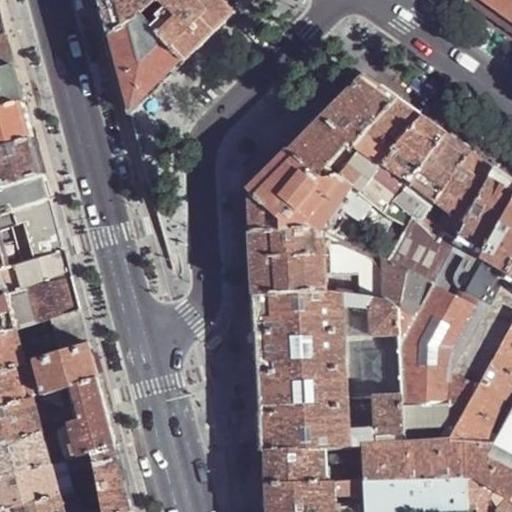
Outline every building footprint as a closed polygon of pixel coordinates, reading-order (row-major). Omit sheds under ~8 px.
[(103,0),(106,12),(112,33),(143,10),(154,0),(103,0)] [(167,0),(154,0),(143,10),(155,23),(173,7),(167,0)] [(212,35),(237,10),(227,0),(167,0),(173,7),(155,23),(187,59),(212,35)] [(511,0),(481,0),(511,22),(511,0)] [(180,66),(187,59),(155,23),(143,10),(112,33),(124,77),(133,112),(180,66)] [(0,38),(0,72),(19,67),(14,47),(11,35),(0,38)] [(19,67),(0,72),(0,110),(28,103),(22,82),(19,67)] [(314,79),(314,83),(317,86),(330,74),(327,71),(322,71),(314,79)] [(312,127),(291,150),(319,176),(324,172),(332,164),(352,143),(355,145),(399,100),(363,74),(345,93),(312,127)] [(423,117),(399,100),(355,145),(362,150),(383,164),(423,117)] [(0,110),(0,150),(38,139),(32,118),(28,103),(0,110)] [(423,117),(383,164),(397,173),(403,178),(408,181),(446,134),(423,117)] [(446,134),(408,181),(435,201),(470,151),(446,134)] [(38,139),(0,150),(0,188),(47,175),(41,154),(38,139)] [(352,143),(332,164),(342,172),(362,150),(355,145),(352,143)] [(271,171),(251,191),(267,212),(283,221),(284,231),(317,229),(324,232),(341,208),(354,189),(338,176),(331,178),(324,181),(319,176),(291,150),(271,171)] [(354,189),(361,194),(383,164),(362,150),(342,172),(338,176),(354,189)] [(495,169),(470,151),(435,201),(449,212),(465,224),(495,169)] [(383,164),(361,194),(374,205),(397,173),(383,164)] [(511,180),(500,172),(495,169),(465,224),(457,240),(456,239),(455,242),(461,246),(467,249),(483,258),(511,203),(511,180)] [(324,172),(319,176),(324,181),(331,178),(324,172)] [(47,175),(0,188),(0,200),(4,215),(20,210),(39,204),(53,199),(49,184),(47,175)] [(403,178),(380,210),(386,215),(394,201),(402,189),(408,181),(403,178)] [(408,181),(402,189),(429,209),(435,201),(408,181)] [(354,189),(341,208),(361,224),(374,205),(361,194),(354,189)] [(402,189),(394,201),(413,219),(419,224),(425,215),(429,209),(402,189)] [(253,228),(253,233),(284,231),(283,221),(267,212),(251,191),(253,228)] [(53,199),(39,204),(52,256),(67,252),(62,235),(60,226),(55,209),(53,199)] [(386,215),(385,216),(409,228),(413,219),(394,201),(386,215)] [(511,268),(511,203),(483,258),(509,274),(511,268)] [(4,215),(0,216),(0,231),(24,225),(20,210),(4,215)] [(465,224),(449,212),(438,226),(432,235),(440,242),(444,233),(456,239),(457,240),(465,224)] [(438,226),(425,215),(419,224),(432,235),(438,226)] [(434,288),(455,242),(456,239),(444,233),(440,242),(432,235),(419,224),(413,219),(409,228),(389,261),(407,271),(434,286),(433,287),(434,288)] [(254,242),(256,295),(321,291),(329,292),(327,234),(324,232),(317,229),(284,231),(253,233),(254,242)] [(327,234),(329,292),(359,295),(358,247),(327,234)] [(0,271),(4,270),(9,269),(0,237),(0,271)] [(358,247),(359,295),(387,303),(398,308),(402,310),(407,272),(407,271),(389,261),(358,247)] [(483,258),(467,249),(453,274),(452,277),(454,284),(459,289),(463,292),(483,258)] [(9,269),(4,270),(11,296),(73,278),(69,261),(67,252),(52,256),(9,269)] [(509,274),(483,258),(463,292),(490,307),(500,289),(509,274)] [(407,272),(402,310),(415,317),(432,287),(433,287),(434,286),(407,271),(407,272)] [(500,289),(511,295),(502,315),(490,309),(463,358),(489,371),(511,328),(511,275),(509,274),(500,289)] [(73,278),(11,296),(19,330),(54,319),(67,315),(82,310),(76,290),(73,278)] [(463,292),(459,299),(437,289),(434,288),(433,287),(432,287),(415,317),(402,310),(398,308),(400,336),(403,397),(407,443),(365,446),(366,479),(366,481),(467,479),(476,479),(495,490),(508,498),(511,501),(511,499),(511,415),(500,438),(497,444),(486,443),(451,441),(480,386),(455,373),(463,358),(490,309),(490,307),(463,292)] [(511,295),(500,289),(490,307),(490,309),(502,315),(511,295)] [(256,295),(255,295),(255,304),(256,332),(257,332),(260,372),(262,413),(261,413),(262,441),(263,452),(264,452),(326,448),(356,446),(365,446),(407,443),(403,397),(350,400),(347,340),(400,336),(398,308),(387,303),(359,295),(329,292),(321,291),(256,295)] [(3,298),(0,299),(0,335),(19,330),(11,296),(8,297),(3,298)] [(67,315),(54,319),(62,354),(76,349),(91,345),(82,310),(67,315)] [(511,394),(511,328),(489,371),(480,386),(451,441),(486,443),(491,433),(511,394)] [(19,330),(0,335),(0,371),(28,364),(19,330)] [(347,340),(350,400),(403,397),(400,336),(347,340)] [(62,354),(37,361),(46,395),(69,388),(75,386),(99,378),(93,355),(91,345),(76,349),(62,354)] [(489,371),(463,358),(455,373),(480,386),(489,371)] [(37,361),(32,363),(41,396),(46,395),(37,361)] [(32,363),(28,364),(36,398),(41,396),(32,363)] [(28,364),(0,371),(0,408),(36,398),(28,364)] [(99,378),(75,386),(83,419),(77,421),(78,422),(73,424),(82,456),(94,453),(117,446),(107,408),(99,378)] [(36,398),(0,408),(0,445),(45,432),(36,398)] [(73,424),(54,430),(62,461),(82,456),(73,424)] [(45,432),(0,445),(0,477),(52,464),(45,432)] [(491,433),(486,443),(497,444),(500,438),(491,433)] [(117,446),(94,453),(100,486),(105,510),(105,511),(130,511),(132,511),(132,506),(123,473),(117,446)] [(326,448),(328,481),(336,480),(349,480),(356,479),(356,446),(326,448)] [(365,446),(356,446),(356,479),(366,479),(365,446)] [(264,452),(266,484),(328,481),(326,448),(264,452)] [(62,461),(52,464),(55,473),(84,465),(82,456),(62,461)] [(52,464),(0,477),(0,510),(60,496),(55,473),(52,464)] [(349,480),(352,511),(368,511),(366,481),(366,479),(356,479),(349,480)] [(467,479),(366,481),(368,511),(437,511),(469,511),(468,500),(467,479)] [(467,479),(468,500),(479,499),(482,507),(491,504),(495,490),(476,479),(467,479)] [(268,511),(267,511),(336,511),(336,480),(328,481),(266,484),(268,511)] [(495,490),(491,504),(496,511),(497,511),(508,498),(495,490)] [(64,511),(60,496),(0,510),(0,511),(64,511)] [(469,511),(483,511),(482,507),(479,499),(468,500),(469,511)]
